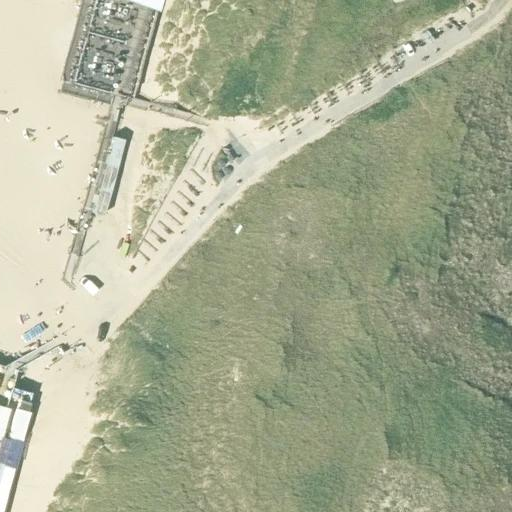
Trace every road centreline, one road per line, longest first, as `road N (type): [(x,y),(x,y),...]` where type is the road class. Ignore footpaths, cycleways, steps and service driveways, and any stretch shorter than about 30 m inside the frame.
road 1 (unclassified): [(499,0),(466,34),(259,160)]
road 2 (unclassified): [(121,301),(259,160)]
